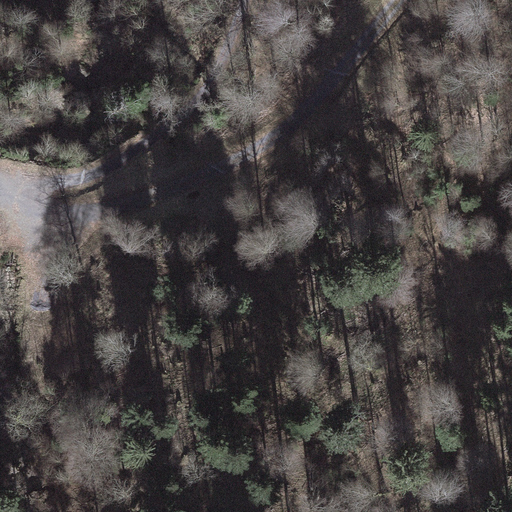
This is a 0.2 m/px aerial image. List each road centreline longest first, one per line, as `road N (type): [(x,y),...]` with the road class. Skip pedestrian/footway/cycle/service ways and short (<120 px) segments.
road 1 (track): [(396,0),(310,101),(258,147),(205,175),(78,215),(50,212),(3,186)]
road 2 (track): [(242,0),(224,64),(188,112),(72,183),(3,186)]
